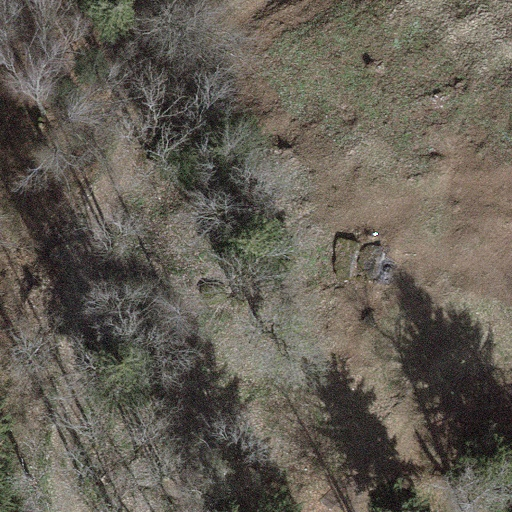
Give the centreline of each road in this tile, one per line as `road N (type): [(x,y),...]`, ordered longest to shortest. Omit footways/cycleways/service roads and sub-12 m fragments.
road 1 (track): [(241,0),(153,94),(108,193),(54,447),(77,511)]
road 2 (track): [(358,511),(452,381),(511,357)]
